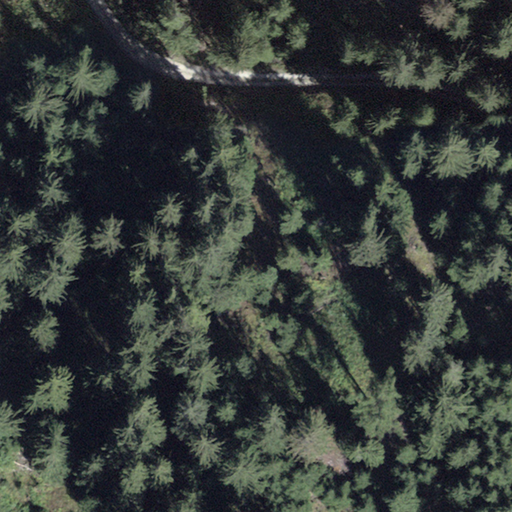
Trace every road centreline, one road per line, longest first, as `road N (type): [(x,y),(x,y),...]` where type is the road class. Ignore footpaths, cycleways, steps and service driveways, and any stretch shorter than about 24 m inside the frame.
road 1 (track): [(96,0),(132,47),(167,65),(211,75),(419,81),(511,107)]
road 2 (track): [(511,50),(396,0)]
